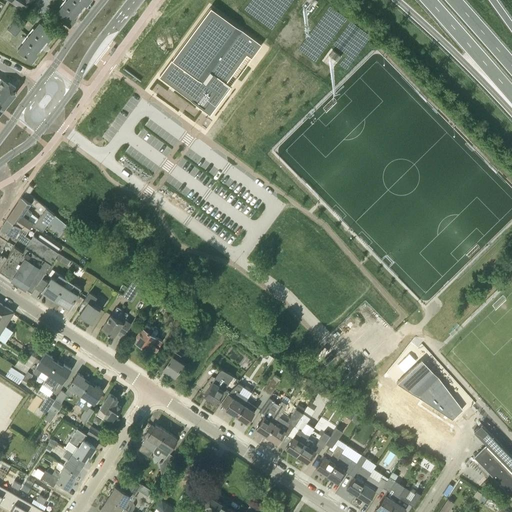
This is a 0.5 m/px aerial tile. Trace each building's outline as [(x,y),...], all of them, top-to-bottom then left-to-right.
[(73,16),(78,10),(66,0),(61,7),(73,16)] [(66,0),(78,10),(84,3),(80,0),(66,0)] [(246,0),(245,3),(255,10),(262,0),(246,0)] [(261,43),(208,5),(159,75),(205,108),(210,100),(216,104),(231,84),(226,81),(246,52),(251,56),(261,43)] [(73,16),(61,7),(55,14),(69,25),(75,18),(73,16)] [(12,22),(21,29),(26,23),(17,16),(12,22)] [(16,36),(21,29),(12,22),(7,29),(16,36)] [(34,29),(46,39),(46,38),(48,40),(53,33),(39,22),(34,29)] [(41,45),(46,39),(34,29),(28,35),(41,45)] [(35,52),(41,45),(28,35),(23,42),(35,52)] [(35,52),(23,42),(17,49),(31,61),(37,54),(35,52)] [(336,61),(340,56),(332,50),(329,55),(336,61)] [(0,78),(0,104),(4,108),(17,92),(17,88),(0,78)] [(25,190),(21,196),(30,203),(31,203),(35,198),(29,193),(25,190)] [(26,209),(30,203),(21,196),(11,211),(35,227),(35,226),(42,231),(48,222),(49,221),(54,214),(35,198),(31,203),(35,207),(34,209),(40,214),(37,219),(34,223),(28,218),(31,213),(26,209)] [(31,233),(35,227),(11,211),(0,227),(1,227),(11,234),(27,244),(30,239),(25,235),(28,230),(31,233)] [(3,246),(11,234),(1,227),(0,228),(0,266),(7,257),(4,255),(2,256),(0,254),(0,252),(4,247),(3,246)] [(38,238),(58,251),(60,247),(40,234),(38,238)] [(22,251),(14,246),(7,257),(0,266),(0,270),(25,287),(37,268),(45,273),(57,252),(33,235),(22,251)] [(55,257),(60,261),(63,256),(58,252),(55,257)] [(49,274),(51,275),(42,290),(54,297),(63,283),(66,278),(52,270),(49,274)] [(131,301),(144,281),(136,275),(123,296),(131,301)] [(63,283),(54,297),(69,307),(78,293),(78,292),(81,287),(73,283),(70,288),(69,287),(72,282),(67,278),(64,283),(63,283)] [(91,322),(100,308),(92,303),(96,296),(89,292),(82,302),(85,304),(79,314),(91,322)] [(162,294),(153,296),(156,305),(164,302),(162,294)] [(0,336),(1,335),(0,335),(0,330),(13,311),(0,303),(0,336)] [(122,322),(111,315),(101,328),(114,336),(118,329),(125,333),(131,323),(124,318),(122,322)] [(157,330),(146,323),(143,327),(142,326),(137,335),(139,337),(136,341),(146,347),(150,342),(151,342),(154,343),(151,347),(155,350),(158,346),(162,340),(154,335),(155,334),(157,330)] [(178,352),(174,350),(172,354),(171,353),(162,368),(175,375),(184,361),(183,361),(187,356),(179,351),(178,352)] [(48,374),(56,361),(51,358),(52,356),(45,352),(36,366),(37,366),(33,372),(38,375),(42,370),(48,374)] [(15,365),(21,369),(26,372),(36,357),(31,354),(25,363),(19,359),(15,365)] [(439,377),(422,359),(398,382),(452,419),(463,409),(439,377)] [(56,361),(48,374),(42,384),(54,392),(60,382),(61,382),(70,368),(64,364),(63,365),(56,361)] [(216,402),(226,386),(233,375),(221,368),(204,394),(216,402)] [(297,382),(300,378),(294,375),(287,370),(283,375),(291,380),(292,379),(297,382)] [(27,383),(32,374),(27,371),(22,380),(27,383)] [(80,395),(88,382),(83,378),(84,377),(77,372),(68,387),(65,392),(61,389),(55,400),(60,403),(66,394),(70,396),(74,391),(80,395)] [(271,394),(281,378),(274,374),(264,389),(271,394)] [(88,382),(80,395),(75,403),(85,409),(79,417),(86,422),(94,410),(89,407),(92,403),(93,403),(102,388),(95,384),(94,386),(88,382)] [(220,404),(226,408),(225,408),(235,415),(243,403),(244,404),(247,397),(239,392),(243,386),(238,383),(229,392),(220,404)] [(111,422),(121,406),(115,402),(117,398),(109,393),(96,414),(103,418),(104,417),(111,422)] [(49,408),(55,400),(48,395),(39,409),(46,413),(49,408)] [(275,421),(282,408),(285,403),(281,400),(274,410),(269,407),(274,400),(269,397),(259,411),(264,414),(255,428),(266,435),(275,421)] [(60,403),(55,400),(49,409),(56,413),(62,405),(60,403)] [(243,403),(235,415),(246,422),(256,407),(250,403),(248,406),(244,404),(243,403)] [(287,421),(294,425),(302,412),(295,408),(287,421)] [(294,425),(294,426),(300,430),(309,416),(302,412),(294,425)] [(356,414),(352,420),(358,424),(363,418),(356,414)] [(0,437),(11,423),(0,415),(0,437)] [(277,442),(285,428),(275,421),(266,435),(277,442)] [(148,456),(166,430),(155,423),(153,426),(151,424),(145,435),(147,436),(138,450),(148,456)] [(511,455),(481,423),(474,431),(488,445),(485,448),(484,446),(474,456),(511,495),(511,455)] [(97,440),(102,432),(91,425),(86,433),(97,440)] [(328,446),(330,447),(336,438),(341,430),(334,426),(329,435),(324,443),(328,446)] [(72,452),(84,460),(88,454),(90,454),(94,447),(83,440),(86,434),(77,428),(69,441),(76,445),(72,452)] [(166,430),(148,456),(149,456),(153,449),(154,453),(158,455),(160,454),(165,458),(162,462),(159,463),(162,474),(164,471),(173,457),(168,454),(169,452),(176,441),(174,439),(176,436),(166,430)] [(320,449),(324,443),(329,435),(324,431),(315,445),(312,443),(313,441),(307,437),(306,439),(297,455),(306,461),(316,447),(320,449)] [(306,439),(296,432),(293,436),(285,448),(297,455),(306,439)] [(54,449),(58,442),(51,438),(47,445),(54,449)] [(397,454),(403,445),(397,441),(391,450),(397,454)] [(326,475),(338,456),(339,455),(338,454),(342,448),(336,444),(331,451),(327,449),(315,468),(326,475)] [(75,473),(84,460),(72,452),(64,465),(75,473)] [(349,473),(357,462),(350,458),(346,464),(342,461),(343,459),(338,456),(326,475),(337,481),(344,470),(349,473)] [(357,495),(369,475),(368,475),(364,481),(360,479),(365,471),(361,469),(362,466),(357,462),(349,473),(353,476),(345,487),(357,495)] [(71,479),(75,473),(64,465),(60,471),(56,468),(51,475),(57,477),(56,480),(68,488),(73,480),(71,479)] [(41,477),(44,470),(38,467),(34,473),(41,477)] [(368,475),(369,475),(357,495),(366,501),(373,490),(378,493),(382,487),(386,481),(388,478),(373,468),(368,475)] [(386,481),(382,487),(387,491),(394,480),(398,474),(393,471),(388,478),(386,481)] [(123,507),(131,511),(132,511),(135,506),(134,504),(133,501),(128,498),(132,493),(135,495),(138,489),(148,496),(151,490),(132,477),(123,491),(115,486),(108,497),(123,507)] [(387,491),(385,493),(376,507),(383,511),(388,511),(405,486),(399,482),(394,480),(387,491)] [(13,493),(0,485),(0,486),(0,505),(4,508),(13,493)] [(417,491),(411,500),(406,497),(410,490),(405,486),(388,511),(403,511),(409,503),(413,506),(421,493),(417,491)] [(19,511),(26,500),(13,493),(4,508),(10,511),(19,511)] [(484,503),(487,497),(482,494),(478,500),(484,503)] [(235,511),(209,496),(207,499),(203,496),(196,506),(200,509),(198,511),(235,511)] [(130,511),(131,511),(123,507),(108,497),(100,509),(105,511),(130,511)] [(447,511),(454,502),(448,498),(438,511),(447,511)] [(156,511),(179,511),(181,510),(164,499),(156,511)] [(36,511),(39,508),(26,500),(19,511),(36,511)]
